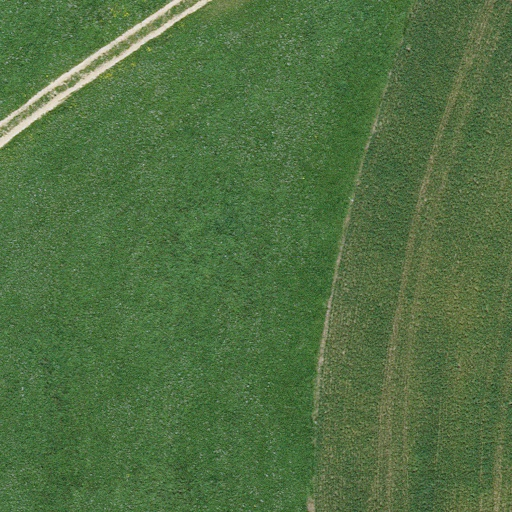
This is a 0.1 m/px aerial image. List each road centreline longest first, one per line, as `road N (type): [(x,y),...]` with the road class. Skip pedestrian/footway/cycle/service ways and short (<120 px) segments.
road 1 (track): [(0,146),(108,70)]
road 2 (track): [(210,0),(108,70)]
